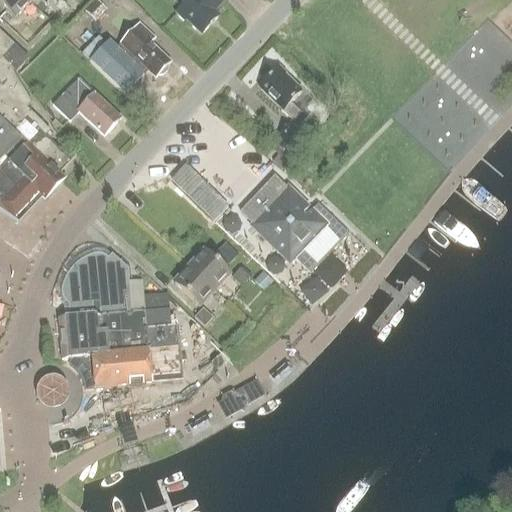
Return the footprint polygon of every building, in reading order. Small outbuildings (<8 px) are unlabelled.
[(26,0),(0,0),(0,7),(14,20),(30,3),(26,0)] [(225,2),(222,0),(167,0),(179,11),(173,16),(179,22),(186,22),(201,36),(219,17),(214,13),(225,2)] [(107,11),(96,1),(84,13),(95,23),(107,11)] [(155,50),(149,45),(154,40),(138,26),(119,46),(116,50),(108,43),(89,63),(124,97),(148,71),(156,79),(159,77),(163,76),(166,72),(166,68),(169,66),(154,52),(155,50)] [(0,65),(16,49),(0,32),(0,65)] [(0,164),(38,124),(26,111),(31,105),(27,99),(13,75),(28,61),(16,49),(0,65),(0,164)] [(259,90),(292,122),(279,136),(294,150),(304,139),(290,125),(300,115),(290,105),(301,94),(284,77),(285,76),(279,69),(259,90)] [(79,114),(91,125),(104,138),(120,120),(94,96),(95,95),(78,80),(51,108),(69,125),(79,114)] [(51,125),(57,133),(62,129),(54,121),(51,125)] [(0,164),(0,206),(15,220),(18,223),(28,213),(24,209),(39,194),(45,199),(63,179),(57,174),(64,166),(62,158),(63,157),(42,137),(48,133),(38,124),(0,164)] [(272,164),(277,168),(282,173),(283,171),(287,166),(278,157),(272,164)] [(185,168),(172,182),(213,222),(226,208),(185,168)] [(274,180),(252,202),(266,215),(254,227),(253,228),(254,229),(288,261),(289,263),(290,261),(293,258),(310,275),(347,236),(317,207),(316,208),(310,214),(288,193),(289,193),(287,192),(274,180)] [(214,257),(228,269),(239,257),(226,245),(214,257)] [(204,252),(189,268),(215,291),(229,276),(204,252)] [(69,320),(58,321),(61,361),(69,360),(91,359),(91,358),(148,352),(146,331),(145,331),(144,314),(131,315),(127,271),(111,256),(108,260),(104,257),(101,256),(97,255),(93,256),(89,257),(85,259),(80,262),(76,265),(73,268),(69,272),(67,276),(64,281),(62,285),(61,290),(61,294),(61,297),(63,301),(65,304),(67,306),(69,320)] [(215,291),(189,268),(174,285),(199,308),(215,291)] [(240,290),(249,281),(239,271),(230,280),(240,290)] [(256,281),(266,290),(273,283),(262,273),(256,281)] [(204,329),(213,319),(203,310),(194,319),(204,329)] [(83,383),(84,387),(85,391),(94,391),(150,386),(182,383),(177,329),(146,331),(148,352),(91,358),(91,359),(69,360),(69,367),(73,369),(76,371),(78,374),(81,378),(83,383)] [(228,364),(224,359),(222,357),(215,364),(221,371),(228,364)] [(57,407),(61,404),(64,400),(66,394),(65,389),(63,384),(59,380),(54,378),(49,377),(44,379),(40,381),(36,385),(34,389),(34,394),(35,399),(38,403),(42,407),(46,408),(51,409),(57,407)] [(253,404),(263,398),(256,385),(236,396),(236,397),(234,398),(233,401),(227,404),(227,403),(218,408),(223,417),(224,417),(226,420),(230,418),(230,419),(237,415),(237,414),(243,411),(243,408),(253,403),(253,404)]
